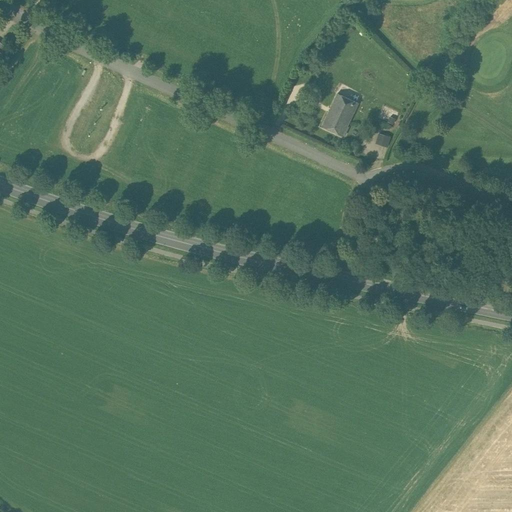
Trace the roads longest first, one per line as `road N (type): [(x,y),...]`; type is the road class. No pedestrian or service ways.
road 1 (primary): [(0,182),(161,235),(511,315)]
road 2 (residential): [(12,0),(361,176)]
